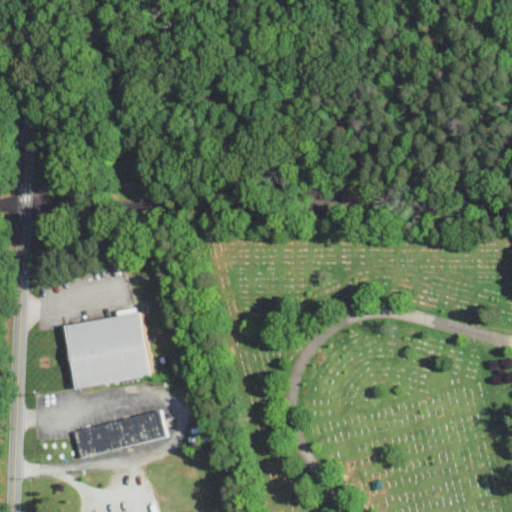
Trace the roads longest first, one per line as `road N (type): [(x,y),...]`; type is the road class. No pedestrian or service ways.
road 1 (residential): [(0,206),(511,209)]
road 2 (tertiary): [(12,495),(30,0)]
